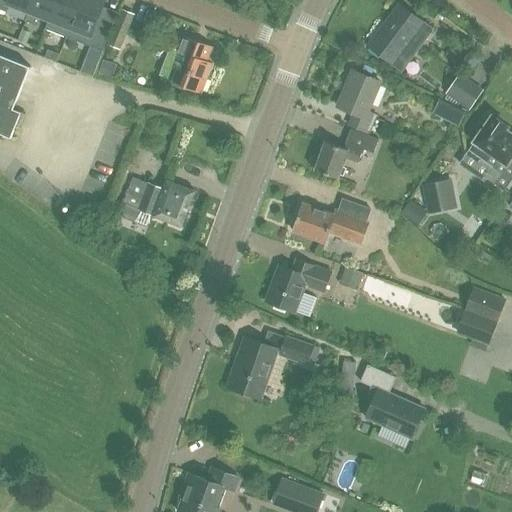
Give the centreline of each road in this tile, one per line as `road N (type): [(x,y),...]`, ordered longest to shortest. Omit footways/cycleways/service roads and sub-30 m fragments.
road 1 (secondary): [(143,511),(187,357),(298,54)]
road 2 (residential): [(298,54),(167,0)]
